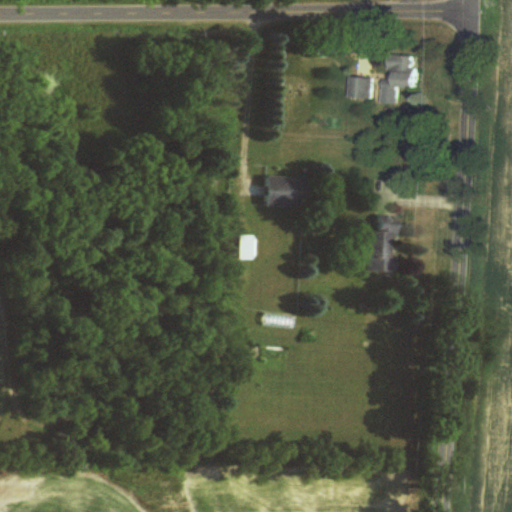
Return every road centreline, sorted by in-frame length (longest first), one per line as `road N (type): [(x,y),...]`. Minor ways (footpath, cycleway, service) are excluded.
road 1 (tertiary): [(448,511),(486,0)]
road 2 (tertiary): [(487,16),(0,16)]
